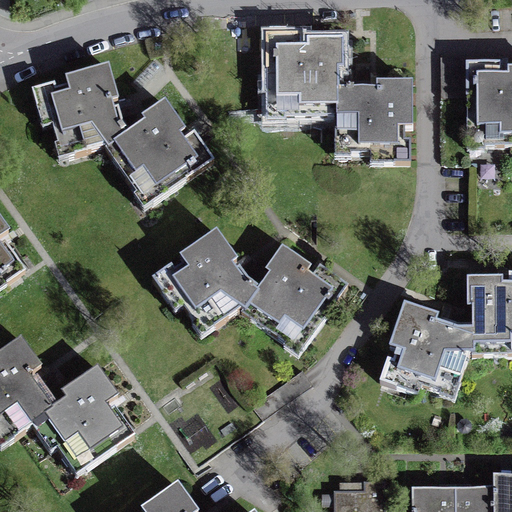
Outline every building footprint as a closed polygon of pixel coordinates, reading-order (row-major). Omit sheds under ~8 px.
[(284,121),(335,121),(337,121),(337,89),(338,89),(338,73),(343,73),(342,45),(308,45),(308,53),(305,53),(301,53),(301,39),(267,39),(267,115),(284,115),(284,121)] [(442,95),(465,96),(466,57),(442,56),(442,95)] [(502,67),(467,67),(467,142),(484,142),(484,149),(511,148),(511,73),(509,73),(509,77),(509,81),(502,81),(502,67)] [(69,161),(105,151),(106,154),(130,137),(122,126),(118,111),(113,112),(111,106),(118,104),(108,70),(66,82),(68,90),(56,93),(54,87),(32,93),(39,120),(49,117),(58,148),(65,147),(69,161)] [(370,94),(370,88),(338,89),(337,89),(337,121),(335,121),(335,150),(350,150),(351,157),(383,157),(383,167),(410,167),(410,144),(404,144),(404,131),(412,131),(412,87),(377,87),(377,94),(373,94),(370,94)] [(145,126),(130,137),(106,154),(118,171),(124,168),(131,178),(125,182),(137,198),(142,194),(152,208),(214,165),(194,136),(183,144),(179,138),(185,134),(165,106),(142,122),(145,126)] [(0,292),(25,275),(5,246),(0,249),(0,240),(8,235),(0,222),(0,292)] [(260,293),(259,292),(248,283),(239,271),(235,274),(230,268),(236,264),(216,235),(180,261),(185,268),(174,275),(171,270),(152,283),(168,306),(176,300),(195,327),(201,323),(210,335),(241,314),(242,315),(243,316),(260,293)] [(243,316),(242,315),(241,316),(286,348),(291,342),(304,352),(348,290),(320,271),(312,282),(306,278),(310,272),(282,251),(266,274),(270,277),(259,292),(260,293),(243,316)] [(474,358),(472,358),(472,359),(511,359),(511,276),(509,276),(509,290),(502,290),(502,285),(502,283),(468,283),(468,311),(473,311),(473,330),(474,330),(474,358)] [(470,358),(472,358),(474,358),(474,330),(473,330),(458,330),(444,325),(442,329),(440,328),(435,327),(438,320),(405,308),(390,350),(399,353),(394,366),(389,364),(381,385),(407,394),(410,385),(441,396),(443,389),(457,394),(470,358)] [(31,428),(57,410),(57,409),(37,381),(32,385),(28,380),(41,370),(21,342),(0,356),(0,434),(9,446),(32,430),(31,428)] [(31,428),(32,430),(43,445),(52,439),(60,450),(57,452),(69,468),(77,462),(85,474),(135,439),(114,410),(109,414),(105,408),(118,399),(97,371),(61,396),(66,403),(57,409),(57,410),(31,428)] [(494,511),(511,511),(511,478),(493,478),(493,491),(494,491),(494,511)] [(385,511),(385,484),(364,484),(364,493),(334,493),(333,511),(385,511)] [(194,511),(178,489),(144,511),(194,511)] [(455,511),(455,491),(434,491),(412,491),(411,511),(455,511)] [(455,491),(455,511),(494,511),(494,491),(493,491),(455,491)]
